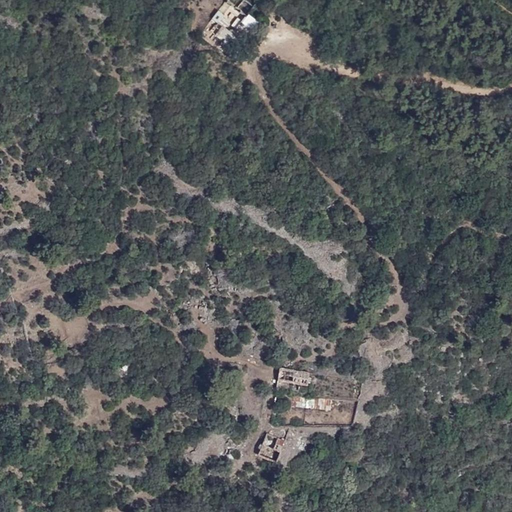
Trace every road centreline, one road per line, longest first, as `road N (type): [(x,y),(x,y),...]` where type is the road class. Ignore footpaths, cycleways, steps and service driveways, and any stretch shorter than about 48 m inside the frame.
road 1 (track): [(271,363),(332,349),(353,319),(403,314),(392,260),(270,102),(261,56),(284,46),(366,76),(465,92),(511,89)]
road 2 (track): [(271,363),(188,349),(134,303),(88,312)]
